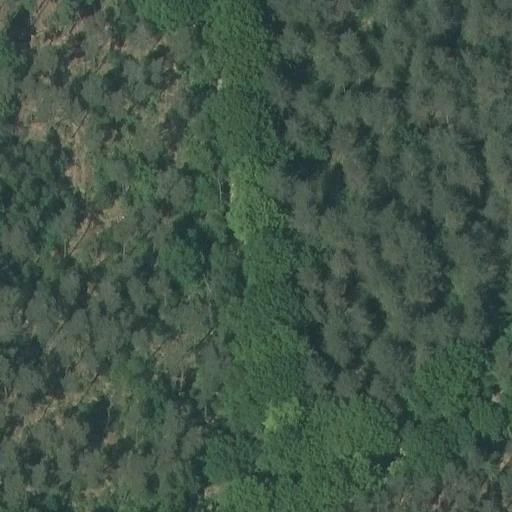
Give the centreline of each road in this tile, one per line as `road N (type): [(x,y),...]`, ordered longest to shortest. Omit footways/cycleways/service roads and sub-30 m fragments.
road 1 (track): [(279,511),(259,413),(213,0)]
road 2 (track): [(229,511),(276,501),(511,404)]
